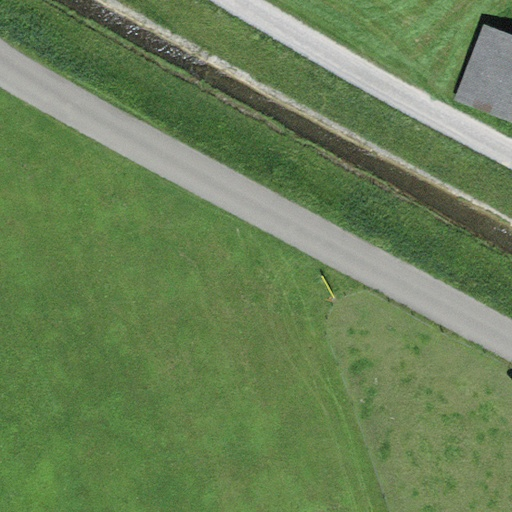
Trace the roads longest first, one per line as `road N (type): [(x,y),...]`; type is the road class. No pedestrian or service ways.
road 1 (unclassified): [(511,343),(0,64)]
road 2 (track): [(511,150),(235,0)]
